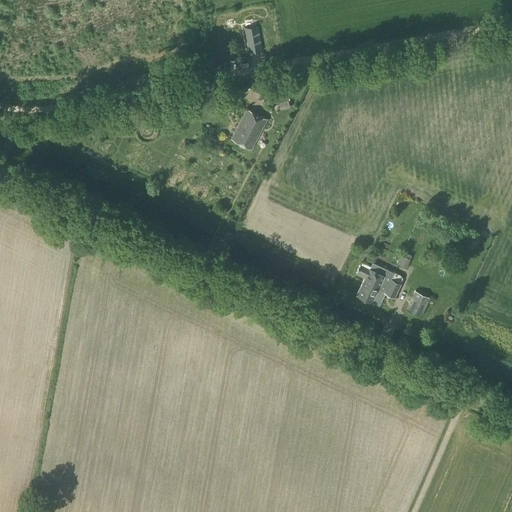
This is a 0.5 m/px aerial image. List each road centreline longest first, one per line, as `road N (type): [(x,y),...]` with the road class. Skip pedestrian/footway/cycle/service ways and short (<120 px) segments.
road 1 (track): [(0,107),(45,110),(511,24)]
road 2 (unclassified): [(462,391),(0,177)]
road 3 (unclassified): [(409,511),(462,391)]
